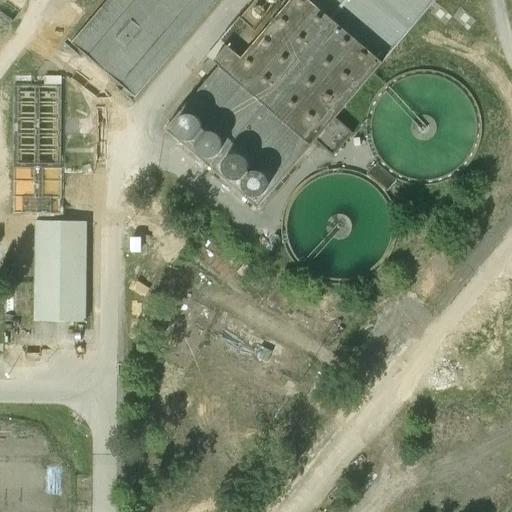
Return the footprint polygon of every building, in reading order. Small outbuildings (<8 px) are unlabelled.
[(135,99),(218,0),(102,0),(68,42),(135,99)] [(256,0),(241,18),(240,18),(220,41),(219,40),(205,56),(213,63),(214,62),(221,68),(166,130),(258,209),(316,142),(333,157),(354,133),(336,118),(436,0),(256,0)] [(14,88),(18,104),(31,101),(27,85),(14,88)] [(12,211),(59,212),(60,165),(21,164),(21,136),(31,137),(31,129),(19,128),(18,165),(13,165),(12,211)] [(31,218),(31,319),(86,319),(86,218),(31,218)] [(264,302),(281,312),(292,292),(275,283),(264,302)] [(463,349),(497,375),(511,357),(477,331),(463,349)]
